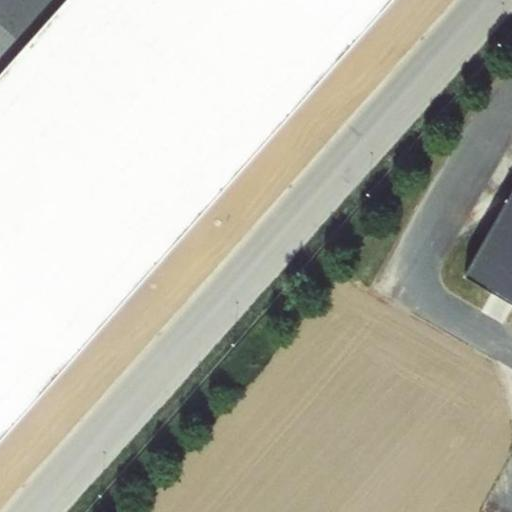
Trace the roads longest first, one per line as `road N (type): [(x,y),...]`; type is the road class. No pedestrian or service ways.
road 1 (unclassified): [(487,0),(37,511)]
road 2 (unknown): [(511,345),(444,302),(425,264),(446,210),(511,121)]
